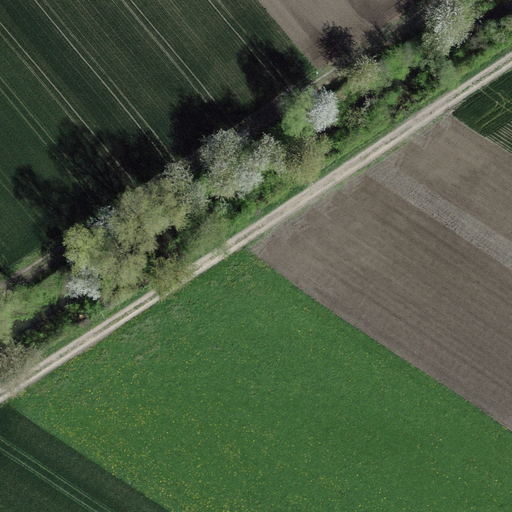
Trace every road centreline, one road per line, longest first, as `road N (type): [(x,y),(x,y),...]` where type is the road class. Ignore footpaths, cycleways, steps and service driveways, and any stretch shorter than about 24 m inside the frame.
road 1 (track): [(0,405),(511,54)]
road 2 (track): [(428,0),(0,285)]
